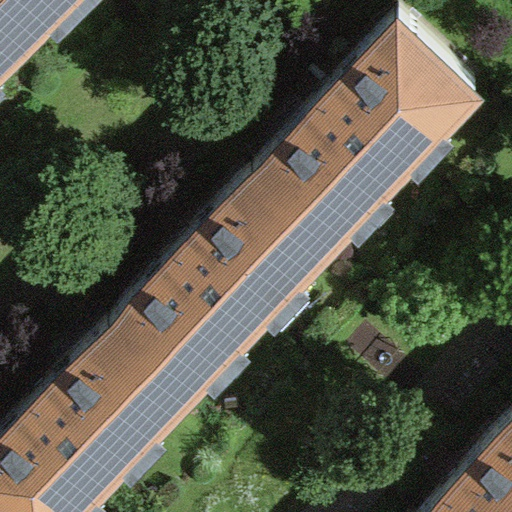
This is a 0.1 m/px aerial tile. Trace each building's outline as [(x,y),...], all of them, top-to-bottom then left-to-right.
[(0,0),(0,45),(45,0),(0,0)] [(252,153),(327,225),(473,72),(397,1),(325,76),(252,153)] [(109,304),(184,376),(327,225),(252,153),(182,228),(109,304)] [(0,419),(0,492),(21,511),(54,511),(184,376),(109,304),(38,379),(0,419)] [(511,511),(511,399),(450,469),(412,511),(511,511)]
